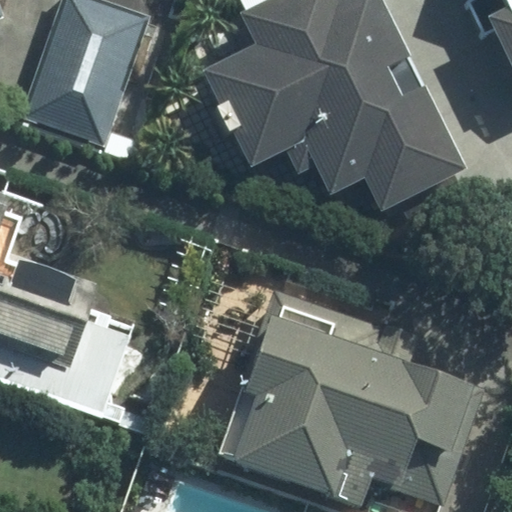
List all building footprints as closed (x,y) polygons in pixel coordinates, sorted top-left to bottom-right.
[(151,18),(97,0),(59,0),(18,124),(106,153),(151,18)] [(338,0),(337,1),(336,0),(279,0),(236,21),(252,52),(200,77),(248,175),(285,158),(295,180),(311,173),(326,204),(363,186),(379,220),(467,178),(381,0),(338,0)] [(511,0),(473,0),(465,4),(481,38),(490,33),(511,76),(511,0)] [(121,291),(63,271),(78,227),(0,200),(0,386),(101,420),(133,326),(112,318),(121,291)] [(450,462),(474,393),(404,369),(413,342),(271,292),(210,466),(342,511),(362,511),(371,489),(399,498),(416,451),(450,462)]
